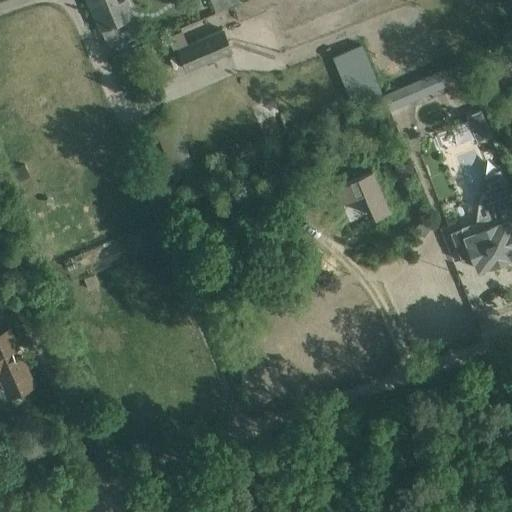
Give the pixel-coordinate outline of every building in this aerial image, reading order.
[(91,0),(106,36),(117,32),(114,23),(121,20),(133,14),(127,0),(120,0),(118,1),(117,0),(91,0)] [(238,0),(210,0),(215,12),(239,2),(238,0)] [(179,47),(188,69),(232,50),(223,28),(179,47)] [(331,78),(370,58),(363,43),(324,62),(331,78)] [(449,66),(441,69),(446,80),(453,77),(449,66)] [(446,85),(439,69),(392,88),(398,104),(446,85)] [(496,114),(506,111),(503,104),(493,108),(496,114)] [(466,115),(476,141),(492,135),(481,109),(466,115)] [(196,168),(175,122),(155,130),(176,177),(196,168)] [(372,171),(335,187),(342,202),(364,192),(375,218),(389,212),(372,171)] [(464,230),(451,235),(462,263),(475,258),(479,269),(511,255),(511,194),(484,205),(490,219),(464,229),(464,230)] [(13,266),(22,262),(10,240),(1,245),(13,266)] [(0,375),(7,392),(24,384),(24,383),(23,383),(21,379),(31,374),(22,355),(16,357),(12,349),(19,347),(11,329),(0,334),(0,375)]
